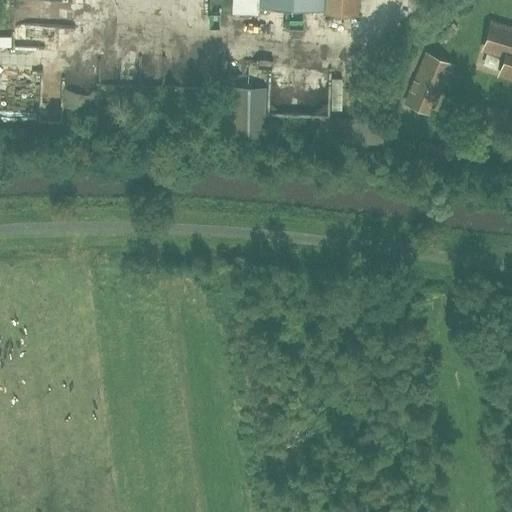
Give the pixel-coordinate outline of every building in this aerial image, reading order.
[(235,0),(235,10),(258,11),(258,8),(328,10),(328,11),(354,12),(354,0),(235,0)] [(404,0),(406,1),(384,29),(401,42),(430,5),(422,0),(404,0)] [(20,14),(3,14),(4,46),(21,46),(20,14)] [(511,29),(492,23),(484,49),(505,56),(499,75),(511,78),(511,29)] [(452,64),(426,53),(404,103),(431,115),(452,64)] [(84,94),(84,110),(99,110),(100,95),(84,94)]
